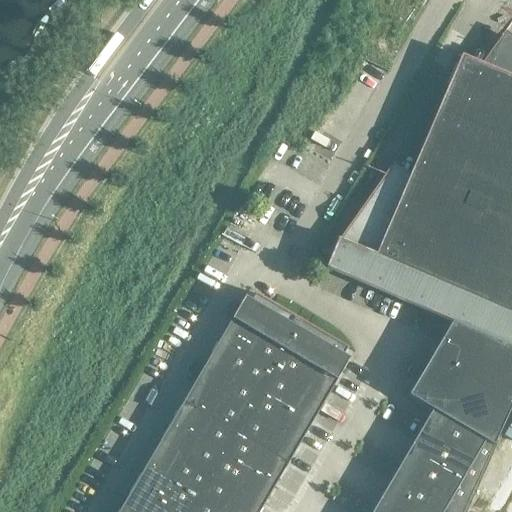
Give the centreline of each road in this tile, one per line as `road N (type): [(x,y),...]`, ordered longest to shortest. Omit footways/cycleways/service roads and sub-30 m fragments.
road 1 (secondary): [(0,266),(54,176),(188,0)]
road 2 (secondary): [(148,0),(56,123),(0,222)]
